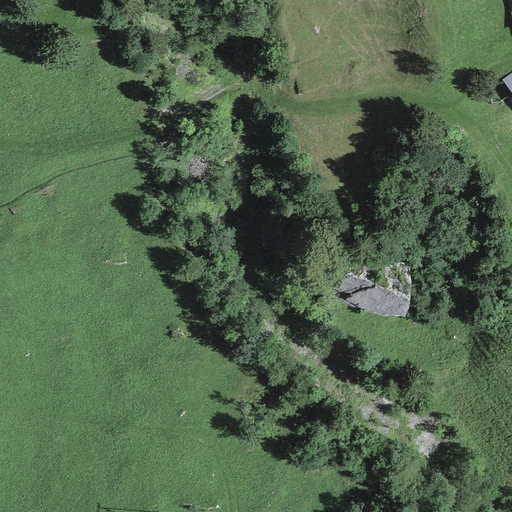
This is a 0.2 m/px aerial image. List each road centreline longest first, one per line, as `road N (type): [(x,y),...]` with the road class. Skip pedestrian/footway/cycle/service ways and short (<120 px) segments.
road 1 (track): [(511,61),(439,103),(385,97),(306,107),(250,85),(220,89),(183,115)]
road 2 (track): [(183,115),(56,148),(0,143)]
